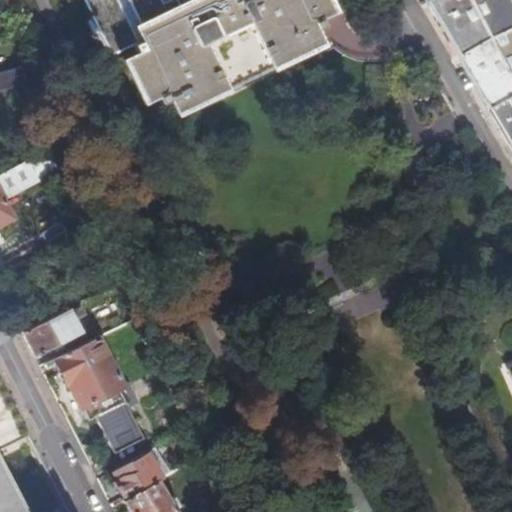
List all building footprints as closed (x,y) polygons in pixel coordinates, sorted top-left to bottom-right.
[(121,56),(143,103),(158,96),(161,102),(167,99),(174,114),(324,43),(317,28),(323,25),(320,19),(313,22),(301,18),(306,0),(224,0),(185,18),(176,0),(78,0),(95,35),(99,33),(110,56),(133,45),(135,50),(121,56)] [(469,0),(428,0),(426,1),(457,55),(489,37),(469,0)] [(511,2),(511,0),(469,0),(489,37),(511,26),(511,2)] [(511,26),(489,37),(511,82),(511,26)] [(511,82),(489,37),(457,55),(487,108),(511,93),(511,82)] [(0,90),(14,86),(27,83),(22,66),(0,71),(0,90)] [(0,90),(0,96),(6,120),(28,113),(14,86),(0,90)] [(511,93),(487,108),(511,150),(511,93)] [(55,165),(47,149),(0,174),(0,225),(13,218),(11,214),(1,196),(9,191),(55,165)] [(9,191),(1,196),(11,214),(19,209),(9,191)] [(82,293),(72,298),(76,306),(116,284),(109,270),(78,286),(82,293)] [(72,307),(24,333),(36,357),(81,334),(71,315),(75,312),(72,307)] [(145,341),(133,317),(103,333),(108,343),(122,337),(129,349),(145,341)] [(123,386),(124,386),(99,335),(53,358),(66,384),(67,384),(80,407),(82,407),(88,420),(95,416),(113,452),(144,437),(129,407),(133,405),(123,386)] [(169,472),(154,446),(108,473),(123,499),(124,500),(160,478),(163,475),(169,472)] [(0,511),(24,511),(0,464),(0,511)] [(175,511),(160,485),(167,481),(163,475),(160,478),(124,500),(123,501),(129,511),(175,511)]
